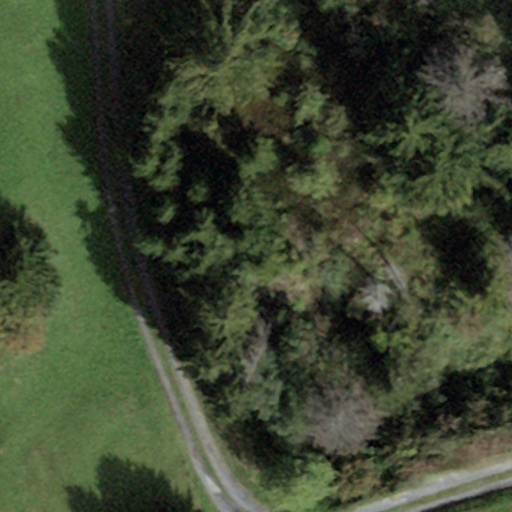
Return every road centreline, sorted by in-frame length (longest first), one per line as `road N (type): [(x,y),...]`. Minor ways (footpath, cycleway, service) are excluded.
road 1 (track): [(238,511),(175,396),(130,253),(110,138),(108,0)]
road 2 (track): [(511,473),(388,511)]
